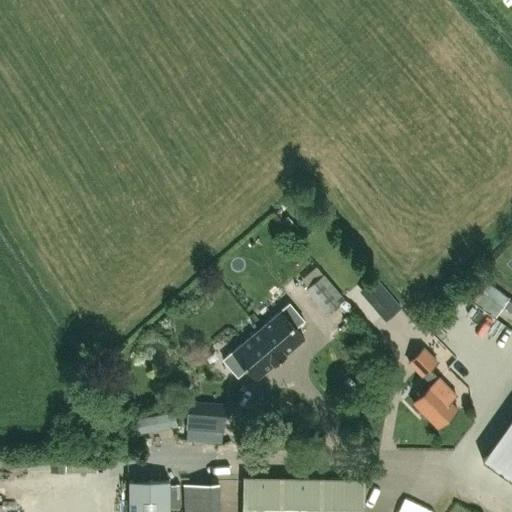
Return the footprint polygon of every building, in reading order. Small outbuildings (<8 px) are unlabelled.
[(307,287),(328,312),(344,299),(323,274),(307,287)] [(360,290),(386,321),(401,308),(376,277),(360,290)] [(289,303),(256,331),(279,359),(286,354),(285,354),(304,338),(295,327),(303,320),(289,303)] [(495,340),(504,334),(492,318),(484,324),(495,340)] [(256,331),(223,359),(237,376),(246,369),(255,379),(273,364),(279,359),(256,331)] [(323,370),(336,380),(356,354),(343,344),(323,370)] [(438,426),(456,408),(448,400),(455,393),(429,368),(436,361),(423,348),(421,348),(409,360),(431,383),(413,401),(438,426)] [(188,428),(202,429),(204,406),(190,404),(188,428)] [(163,416),(139,424),(143,435),(167,428),(163,416)] [(480,462),(497,474),(511,453),(511,430),(506,426),(480,462)] [(511,453),(497,474),(511,484),(511,453)] [(362,511),(363,478),(243,477),(242,511),(362,511)] [(168,511),(169,480),(129,480),(128,511),(168,511)] [(219,511),(219,483),(183,485),(184,511),(219,511)]
